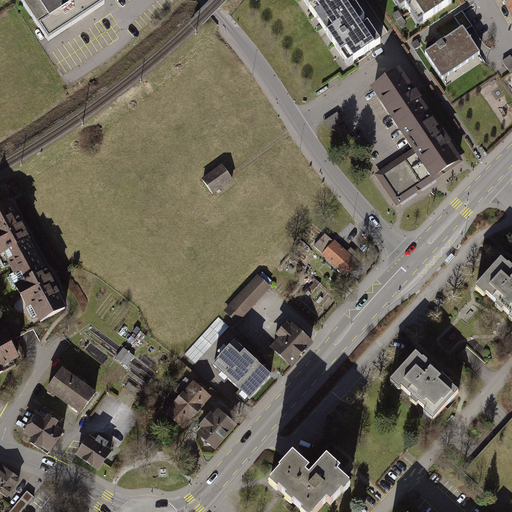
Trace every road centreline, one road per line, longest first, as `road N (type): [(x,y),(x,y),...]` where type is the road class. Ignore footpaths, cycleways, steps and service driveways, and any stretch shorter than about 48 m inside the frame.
road 1 (secondary): [(185,511),(410,263)]
road 2 (residential): [(205,0),(410,263)]
road 3 (residential): [(115,511),(72,479),(0,450)]
